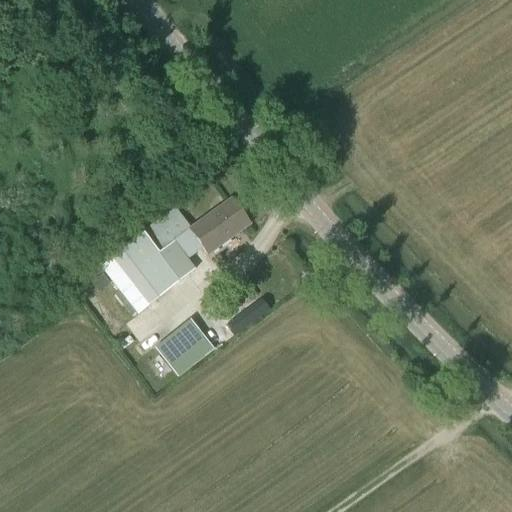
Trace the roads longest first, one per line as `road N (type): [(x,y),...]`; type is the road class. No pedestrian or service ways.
road 1 (tertiary): [(511,416),(372,281),(136,0)]
road 2 (track): [(335,511),(493,399)]
